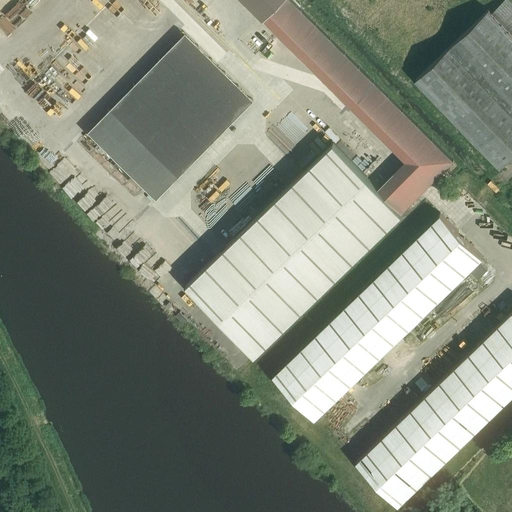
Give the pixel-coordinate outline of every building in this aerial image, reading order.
[(246,0),(265,19),(283,0),(246,0)] [(500,164),(511,152),(511,2),(510,0),(502,0),(492,10),(489,7),(416,77),(500,164)] [(146,7),(136,26),(145,30),(155,11),(146,7)] [(86,131),(154,198),(252,99),(184,32),(86,131)] [(400,211),(332,142),(189,284),(256,353),(400,211)] [(315,417),(482,256),(441,213),(273,374),(315,417)] [(479,259),(469,269),(478,278),(488,269),(479,259)] [(399,503),(511,395),(511,310),(357,459),(399,503)]
